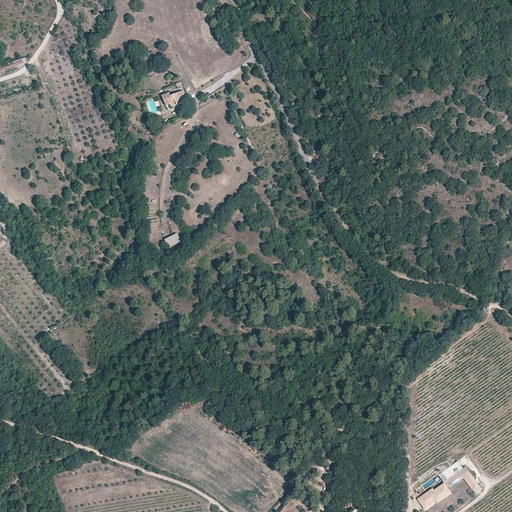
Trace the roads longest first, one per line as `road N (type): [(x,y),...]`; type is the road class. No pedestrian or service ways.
road 1 (track): [(254,55),(321,190),(364,247),(401,278),(461,289),(511,315)]
road 2 (track): [(0,422),(185,486),(226,511)]
road 3 (track): [(0,412),(38,409),(65,396),(0,305)]
